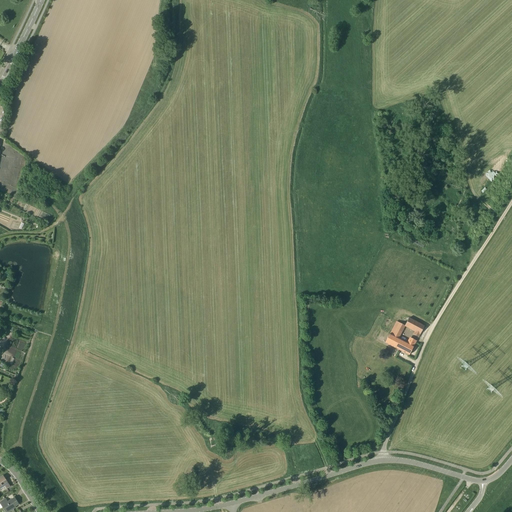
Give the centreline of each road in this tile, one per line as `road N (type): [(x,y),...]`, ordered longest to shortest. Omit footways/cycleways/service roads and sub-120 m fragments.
road 1 (tertiary): [(173,511),(384,459)]
road 2 (residential): [(384,459),(421,348),(468,270)]
